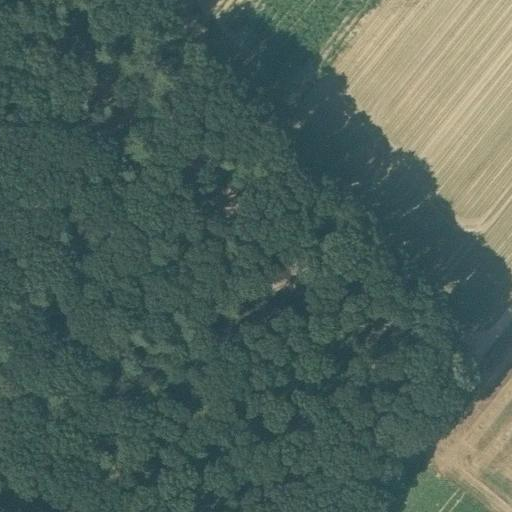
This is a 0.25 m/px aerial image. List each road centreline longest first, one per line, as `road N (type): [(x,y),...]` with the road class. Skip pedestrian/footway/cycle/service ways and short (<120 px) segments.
road 1 (track): [(479,354),(142,0)]
road 2 (track): [(352,511),(479,354)]
